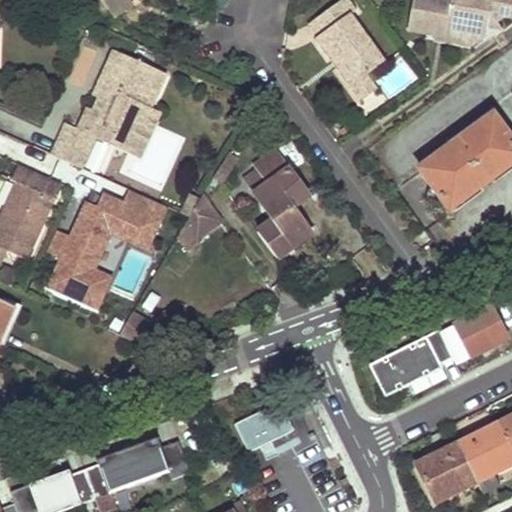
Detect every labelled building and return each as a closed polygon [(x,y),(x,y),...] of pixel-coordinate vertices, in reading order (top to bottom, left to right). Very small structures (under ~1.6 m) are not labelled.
[(97,0),(105,9),(117,0),(97,0)] [(132,6),(127,0),(117,0),(105,9),(113,21),(132,6)] [(511,15),(511,0),(420,0),(413,6),(408,30),(436,35),(446,37),(447,32),(462,36),(469,47),(485,37),(488,21),(496,23),(499,27),(507,15),(511,15)] [(356,17),(344,1),(305,29),(317,45),(314,47),(328,67),(334,63),(339,71),(334,75),(347,94),(366,81),(384,67),(350,21),(356,17)] [(447,32),(446,37),(436,35),(434,40),(469,47),(462,36),(447,32)] [(167,77),(114,53),(99,87),(105,90),(101,100),(95,114),(88,110),(78,131),(66,126),(57,147),(53,156),(54,157),(83,170),(96,141),(112,149),(115,142),(133,150),(142,131),(148,134),(156,115),(151,113),(167,77)] [(339,71),(334,63),(328,67),(334,75),(339,71)] [(375,94),(366,81),(347,94),(357,107),(375,94)] [(95,97),(101,100),(105,90),(99,87),(95,97)] [(161,117),(156,115),(148,134),(142,131),(133,150),(115,142),(112,149),(141,162),(161,117)] [(511,143),(492,116),(418,170),(419,171),(449,213),(510,167),(511,166),(511,143)] [(288,170),(275,153),(256,167),(269,184),(288,170)] [(236,158),(229,154),(215,177),(220,184),(236,158)] [(0,219),(0,249),(25,261),(61,185),(18,165),(10,181),(16,184),(0,219)] [(254,195),(275,222),(292,209),(304,201),(292,184),(296,181),(288,170),(269,184),(254,195)] [(149,251),(167,204),(106,181),(97,205),(82,200),(69,235),(58,231),(36,286),(99,310),(112,275),(96,268),(108,236),(149,251)] [(308,198),(296,181),(292,184),(304,201),(308,198)] [(188,199),(197,203),(199,199),(190,195),(188,199)] [(203,197),(190,218),(178,237),(189,250),(213,230),(206,222),(218,214),(203,197)] [(190,218),(197,203),(188,199),(181,214),(190,218)] [(303,224),(292,209),(275,222),(258,235),(277,261),(307,239),(298,227),(303,224)] [(307,239),(311,235),(303,224),(298,227),(307,239)] [(16,309),(0,301),(0,343),(6,330),(16,309)] [(492,311),(491,307),(440,334),(441,337),(492,311)] [(492,311),(441,337),(453,360),(454,363),(506,337),(492,311)] [(147,318),(135,312),(124,334),(137,340),(147,318)] [(370,368),(386,398),(442,370),(440,366),(453,360),(441,337),(440,334),(427,340),(427,338),(401,351),(403,355),(394,359),(393,356),(370,368)] [(508,341),(506,337),(454,363),(456,367),(508,341)] [(281,404),(236,426),(249,453),(294,431),(281,404)] [(511,417),(498,425),(511,451),(511,417)] [(478,435),(457,446),(477,484),(480,483),(483,488),(488,486),(485,480),(511,466),(511,451),(498,425),(478,435)] [(85,471),(96,500),(168,474),(156,441),(132,450),(134,454),(124,458),(122,453),(96,463),(98,466),(85,471)] [(318,441),(295,451),(303,468),(325,458),(318,441)] [(416,466),(435,505),(477,484),(457,446),(438,455),(416,466)] [(15,505),(17,511),(64,511),(96,500),(85,471),(72,476),(70,472),(45,482),(46,486),(36,490),(34,485),(11,494),(15,505)] [(230,511),(246,511),(242,503),(229,509),(230,511)]
